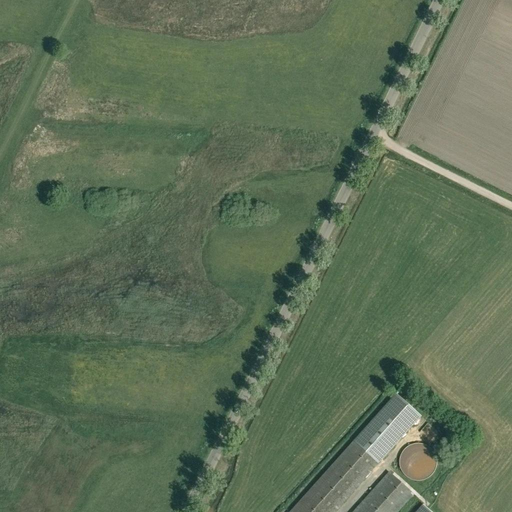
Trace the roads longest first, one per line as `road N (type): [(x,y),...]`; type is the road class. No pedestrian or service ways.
road 1 (unclassified): [(185,511),(440,0)]
road 2 (track): [(83,0),(0,171)]
road 3 (track): [(511,205),(372,136)]
